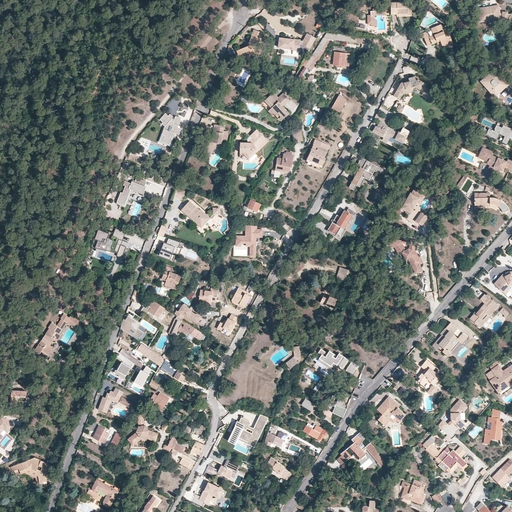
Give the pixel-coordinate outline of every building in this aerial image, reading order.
[(403,0),(404,2),(398,2),(391,3),(390,12),(398,12),(398,14),(408,14),(408,8),(411,8),(411,3),(409,3),(409,0),(403,0)] [(376,16),(386,15),(385,8),(371,8),(371,16),(368,16),(368,24),(371,24),(371,26),(377,25),(377,20),(376,20),(376,16)] [(408,8),(408,14),(398,14),(398,12),(390,12),(391,14),(397,14),(397,16),(411,16),(411,8),(408,8)] [(501,15),(500,8),(492,9),(492,8),(486,8),(487,10),(479,11),(480,20),(487,20),(488,21),(492,20),(493,21),(493,23),(494,24),(498,23),(499,22),(499,21),(501,20),(509,21),(508,22),(511,24),(511,15),(511,16),(501,15)] [(435,27),(431,28),(434,35),(429,37),(427,32),(422,34),(427,46),(436,43),(437,42),(436,41),(439,40),(440,41),(442,46),(452,42),(449,35),(445,37),(443,31),(441,25),(435,27)] [(373,38),(327,32),(324,37),(319,44),(315,51),(306,65),(302,72),(297,78),(304,78),(309,70),(308,69),(316,56),(317,57),(329,39),(330,39),(351,42),(372,45),(373,38)] [(280,39),(279,49),(299,51),(300,44),(301,44),(310,49),(316,38),(307,33),(303,41),(280,39)] [(251,54),(253,53),(261,54),(263,47),(259,45),(261,39),(252,37),(250,42),(251,43),(250,45),(249,46),(238,52),(240,56),(241,56),(246,54),(247,55),(251,54)] [(348,68),(349,56),(345,56),(345,53),(335,52),(333,65),(337,65),(339,65),(339,68),(348,68)] [(317,57),(316,56),(308,69),(309,70),(311,71),(320,58),(317,57)] [(490,74),(484,78),(484,87),(490,93),(498,94),(503,89),(504,81),(497,74),(490,74)] [(410,80),(410,83),(405,84),(405,83),(402,84),(397,93),(395,96),(394,97),(400,101),(403,95),(404,94),(406,90),(415,89),(419,91),(419,92),(424,95),(423,96),(428,99),(430,98),(433,93),(427,89),(427,88),(422,85),(423,84),(418,81),(416,81),(416,78),(410,79),(410,80)] [(270,108),(270,109),(274,114),(280,121),(288,114),(282,106),(280,104),(282,103),(283,103),(288,98),(283,93),(275,101),(270,95),(264,100),(270,108)] [(346,100),(337,97),(331,110),(339,114),(346,100)] [(173,99),(169,113),(175,115),(180,101),(173,99)] [(264,100),(261,103),(266,109),(271,115),(274,114),(270,109),(270,108),(264,100)] [(165,127),(163,135),(165,136),(163,143),(170,145),(172,138),(174,139),(176,134),(179,135),(181,130),(177,129),(181,118),(176,116),(175,120),(174,121),(171,121),(172,119),(173,117),(170,115),(168,116),(166,114),(160,120),(163,123),(162,124),(165,127)] [(511,128),(501,124),(500,126),(494,123),(492,128),(492,130),(486,127),(484,133),(496,139),(499,133),(505,136),(502,142),(507,144),(510,138),(509,138),(510,136),(511,137),(511,128)] [(206,152),(214,143),(222,143),(222,140),(226,140),(228,131),(223,131),(224,125),(216,125),(215,136),(212,135),(211,135),(208,139),(205,136),(198,145),(203,149),(206,152)] [(382,140),(387,143),(390,136),(403,143),(407,136),(399,132),(398,133),(396,132),(385,126),(384,125),(381,130),(377,127),(375,126),(372,131),(383,137),(382,140)] [(293,130),(295,144),(304,143),(302,129),(293,130)] [(248,143),(252,144),(261,135),(259,133),(248,143)] [(165,136),(163,135),(160,143),(172,147),(174,139),(172,138),(170,145),(163,143),(165,136)] [(261,135),(252,144),(248,143),(240,143),(240,153),(243,153),(246,153),(249,156),(253,153),(255,154),(258,151),(257,149),(266,140),(261,135)] [(314,144),(308,158),(307,159),(323,165),(325,160),(323,159),(324,158),(328,150),(320,146),(322,142),(315,140),(314,144)] [(201,151),(207,156),(216,146),(221,147),(222,143),(214,143),(206,152),(203,149),(201,151)] [(498,156),(498,157),(491,154),(492,151),(482,147),(478,157),(488,162),(487,163),(489,165),(498,169),(502,171),(503,168),(504,166),(503,165),(504,163),(510,166),(509,168),(511,169),(511,160),(507,159),(506,160),(498,156)] [(277,158),(276,170),(282,171),(282,169),(290,169),(290,165),(292,165),(293,154),(291,154),(291,151),(285,150),(284,158),(277,158)] [(323,165),(307,159),(306,161),(322,168),(323,165)] [(362,169),(363,169),(366,162),(362,159),(361,161),(359,160),(356,166),(360,167),(362,169)] [(360,188),(365,179),(369,181),(374,172),(377,167),(366,162),(363,169),(362,169),(358,175),(356,174),(351,183),(357,186),(360,188)] [(141,193),(145,181),(136,177),(135,182),(132,181),(131,183),(125,181),(123,185),(126,186),(123,193),(121,192),(117,202),(124,205),(131,189),(132,189),(141,193)] [(175,197),(183,200),(186,191),(177,188),(175,197)] [(125,208),(132,189),(131,189),(124,205),(117,202),(116,205),(125,208)] [(420,197),(411,192),(402,207),(411,212),(420,197)] [(487,204),(487,203),(489,203),(489,204),(495,205),(498,206),(501,208),(504,213),(509,210),(508,207),(506,205),(504,202),(502,201),(499,199),(496,198),(492,197),(490,197),(490,195),(486,195),(486,193),(483,193),(478,193),(478,197),(474,198),(474,205),(481,205),(481,204),(487,204)] [(261,204),(255,201),(256,200),(252,198),(252,200),(248,198),(243,210),(245,211),(247,207),(253,209),(257,212),(261,204)] [(208,218),(189,201),(182,210),(186,214),(188,212),(190,214),(189,214),(201,226),(208,218)] [(350,220),(353,216),(354,217),(356,213),(349,208),(346,212),(344,210),(340,217),(336,215),(333,220),(337,222),(336,224),(332,222),(326,231),(335,236),(342,225),(345,228),(350,220)] [(428,216),(422,211),(416,220),(422,224),(428,216)] [(374,221),(368,218),(362,228),(370,233),(371,230),(369,229),(374,221)] [(162,225),(160,228),(158,234),(163,236),(167,227),(162,225)] [(262,237),(262,230),(256,230),(256,226),(246,225),(246,236),(237,236),(236,243),(242,243),(246,243),(246,246),(251,246),(250,256),(255,257),(256,246),(257,246),(257,241),(256,241),(256,239),(254,239),(254,236),(256,236),(262,237)] [(99,230),(95,239),(98,240),(100,235),(104,237),(101,246),(116,251),(119,252),(117,256),(123,258),(127,247),(121,244),(119,244),(121,239),(122,240),(124,233),(125,232),(116,228),(111,240),(107,238),(109,234),(99,230)] [(104,237),(100,235),(98,240),(95,248),(115,253),(116,251),(101,246),(104,237)] [(143,245),(145,237),(137,235),(137,237),(131,235),(130,238),(125,237),(125,240),(143,245)] [(180,242),(168,238),(166,243),(162,241),(158,254),(174,260),(176,255),(173,254),(173,253),(179,255),(182,248),(178,247),(180,242)] [(402,244),(402,241),(392,238),(390,244),(395,246),(395,247),(398,254),(402,252),(404,258),(414,244),(416,241),(411,240),(409,245),(410,245),(409,249),(405,251),(402,244)] [(418,258),(414,250),(415,247),(417,247),(418,242),(416,241),(414,244),(404,258),(406,261),(408,260),(411,265),(416,263),(420,272),(422,271),(419,265),(423,263),(419,257),(418,258)] [(420,272),(416,263),(411,265),(415,274),(420,272)] [(166,281),(169,282),(167,286),(176,289),(179,282),(181,276),(172,273),(173,269),(167,266),(162,279),(166,281)] [(347,270),(340,268),(336,278),(343,282),(346,282),(349,272),(347,270)] [(506,288),(509,285),(511,286),(511,285),(511,273),(511,275),(505,277),(504,275),(502,274),(493,284),(503,292),(506,288)] [(251,295),(239,287),(232,299),(233,302),(236,303),(237,302),(239,303),(238,305),(241,306),(242,305),(245,307),(251,295)] [(208,305),(208,301),(212,301),(216,302),(218,290),(218,289),(212,288),(211,288),(210,291),(201,290),(198,304),(208,305)] [(324,293),(320,303),(329,307),(330,306),(333,307),(337,299),(330,296),(331,293),(324,290),(322,292),(324,293)] [(479,299),(484,303),(478,309),(476,312),(475,313),(470,318),(475,323),(478,325),(483,319),(485,320),(486,320),(489,316),(488,315),(498,304),(486,295),(484,293),(479,299)] [(153,300),(149,306),(150,307),(148,311),(158,318),(163,311),(166,313),(168,310),(167,309),(166,308),(153,300)] [(185,315),(197,323),(201,316),(197,313),(195,313),(189,310),(189,308),(183,304),(178,311),(177,310),(174,314),(179,317),(182,319),(185,315)] [(81,322),(71,316),(70,318),(65,314),(62,319),(57,326),(52,322),(48,328),(49,328),(43,338),(38,346),(35,350),(40,354),(42,351),(47,355),(49,352),(55,343),(56,341),(60,335),(59,334),(62,329),(67,322),(77,329),(81,322)] [(240,319),(232,315),(229,321),(225,320),(224,323),(222,322),(218,330),(222,332),(224,328),(233,333),(240,319)] [(121,328),(122,329),(129,333),(139,340),(144,332),(138,328),(140,324),(128,316),(125,320),(123,319),(121,327),(121,328)] [(182,319),(179,317),(173,331),(176,332),(178,329),(182,320),(182,319)] [(457,328),(450,322),(445,328),(452,333),(457,328)] [(199,339),(203,334),(187,323),(184,326),(182,324),(178,329),(184,333),(186,330),(199,339)] [(457,338),(452,333),(445,328),(440,334),(441,335),(444,337),(439,344),(440,346),(444,349),(442,351),(447,356),(451,351),(449,350),(458,340),(459,339),(457,338)] [(467,337),(462,332),(457,338),(459,339),(458,340),(459,342),(461,343),(467,337)] [(444,337),(441,335),(432,346),(437,350),(440,346),(439,344),(444,337)] [(459,342),(458,340),(449,350),(451,351),(459,342)] [(51,360),(53,356),(60,347),(61,344),(58,342),(56,341),(55,343),(49,352),(47,355),(46,356),(51,360)] [(163,358),(142,343),(137,350),(160,365),(163,358)] [(128,361),(131,354),(122,349),(120,353),(114,349),(112,354),(128,361)] [(302,349),(295,349),(295,358),(288,364),(292,370),(302,363),(302,349)] [(337,365),(343,356),(339,353),(336,358),(334,357),(336,355),(329,351),(326,355),(325,354),(326,352),(321,349),(318,353),(321,355),(319,358),(317,360),(325,365),(322,370),(330,376),(333,371),(330,368),(331,366),(333,363),(337,365)] [(329,377),(330,376),(322,370),(325,365),(317,360),(319,358),(316,356),(313,360),(316,362),(315,363),(322,368),(320,370),(329,377)] [(342,369),(342,368),(338,366),(344,357),(343,356),(337,365),(333,363),(331,366),(336,370),(337,368),(341,371),(342,369)] [(348,359),(344,357),(338,366),(342,368),(348,359)] [(189,383),(192,379),(171,363),(166,360),(161,367),(183,381),(184,379),(189,383)] [(351,361),(345,370),(352,375),(355,370),(358,366),(351,361)] [(442,378),(434,371),(436,368),(427,361),(421,367),(426,370),(427,372),(425,374),(423,373),(419,378),(421,379),(419,382),(422,385),(429,378),(436,385),(442,378)] [(114,372),(120,375),(119,376),(124,379),(131,367),(121,362),(120,365),(119,364),(114,372)] [(507,372),(504,374),(503,372),(499,366),(492,370),(497,377),(491,382),(497,391),(508,383),(510,386),(511,384),(511,365),(506,370),(507,372)] [(143,386),(152,370),(146,366),(144,370),(142,369),(135,381),(143,386)] [(497,377),(492,370),(486,375),(491,382),(497,377)] [(422,385),(424,386),(429,381),(435,386),(436,385),(429,378),(422,385)] [(159,383),(152,380),(149,385),(156,389),(159,383)] [(497,391),(499,394),(510,386),(508,383),(497,391)] [(104,397),(99,410),(107,413),(112,400),(118,403),(124,392),(117,388),(114,392),(111,391),(110,394),(108,393),(106,398),(104,397)] [(26,401),(26,391),(11,391),(11,400),(18,401),(26,401)] [(149,401),(162,410),(169,398),(160,392),(158,395),(154,393),(149,401)] [(335,406),(332,412),(343,417),(347,409),(341,406),(344,400),(341,399),(343,395),(336,393),(335,396),(333,395),(331,398),(328,397),(326,403),(335,406)] [(383,424),(388,419),(392,414),(400,421),(405,415),(398,408),(392,404),(394,402),(388,397),(383,402),(388,406),(386,408),(383,406),(379,411),(382,414),(377,420),(383,424)] [(132,403),(122,398),(120,402),(129,408),(132,403)] [(304,400),(301,405),(311,411),(314,405),(304,400)] [(388,406),(383,402),(377,410),(379,411),(383,406),(386,408),(388,406)] [(466,408),(459,402),(451,411),(451,422),(454,425),(459,430),(464,425),(459,421),(459,415),(462,412),(466,408)] [(499,419),(500,412),(493,411),(492,418),(499,419)] [(158,434),(149,431),(145,425),(144,413),(137,414),(139,426),(137,432),(127,439),(131,445),(140,437),(147,436),(156,440),(158,434)] [(392,422),(393,423),(396,420),(399,423),(400,421),(392,414),(388,419),(390,420),(392,422)] [(15,425),(3,416),(0,420),(0,438),(5,431),(8,434),(15,425)] [(251,423),(242,418),(230,441),(237,445),(240,439),(256,447),(267,427),(259,422),(255,430),(248,427),(251,423)] [(492,427),(492,431),(486,430),(485,438),(484,444),(490,445),(491,440),(495,441),(495,438),(500,438),(500,435),(501,436),(502,428),(499,428),(500,419),(499,419),(492,418),(491,424),(493,424),(494,424),(494,427),(492,427)] [(447,424),(443,421),(438,426),(443,430),(447,424)] [(109,434),(105,432),(106,429),(99,425),(94,435),(93,437),(105,443),(109,434)] [(315,427),(313,430),(307,426),(304,431),(317,439),(321,433),(324,435),(325,436),(328,432),(316,425),(315,427)] [(280,431),(278,437),(268,432),(265,444),(269,446),(271,442),(281,447),(284,440),(285,440),(286,437),(285,434),(280,431)] [(122,435),(117,433),(113,441),(118,444),(122,435)] [(365,447),(362,443),(364,440),(356,435),(352,439),(354,442),(348,447),(349,448),(348,448),(347,449),(346,449),(345,449),(341,453),(342,455),(347,460),(354,454),(359,460),(360,458),(360,457),(365,454),(363,451),(366,448),(365,447)] [(132,446),(141,440),(147,439),(156,442),(156,440),(147,436),(140,437),(131,445),(132,446)] [(170,438),(171,439),(167,446),(172,448),(173,449),(176,443),(178,440),(171,436),(170,438)] [(194,452),(201,455),(206,445),(196,441),(191,450),(191,451),(190,454),(193,455),(194,452)] [(455,452),(453,450),(449,455),(444,450),(443,451),(441,448),(439,451),(430,442),(427,445),(426,444),(418,452),(424,458),(430,452),(436,458),(438,457),(452,471),(456,467),(454,465),(457,463),(462,468),(466,464),(467,464),(461,458),(466,453),(460,447),(455,452)] [(176,443),(173,449),(182,453),(185,448),(176,443)] [(385,462),(375,450),(376,450),(370,443),(365,447),(366,448),(378,462),(377,463),(380,466),(385,462)] [(46,462),(49,456),(38,451),(35,457),(37,458),(46,462)] [(347,460),(342,455),(337,459),(341,465),(347,460)] [(31,472),(32,471),(36,472),(35,474),(39,476),(42,483),(43,482),(48,480),(45,474),(48,469),(45,468),(45,466),(46,462),(37,458),(35,457),(12,466),(14,470),(19,468),(20,471),(25,469),(31,472)] [(439,463),(439,465),(445,471),(446,470),(449,472),(450,473),(452,471),(438,457),(436,458),(435,459),(439,463)] [(183,458),(180,463),(187,467),(190,462),(183,458)] [(286,479),(291,474),(278,462),(271,458),(268,463),(273,467),(272,468),(286,479)] [(511,461),(510,460),(492,477),(500,485),(509,477),(507,476),(511,471),(511,461)] [(219,473),(230,479),(237,465),(229,461),(226,467),(223,465),(219,473)] [(468,466),(466,464),(462,468),(457,463),(454,465),(456,467),(458,466),(462,471),(468,466)] [(35,474),(34,474),(31,472),(25,469),(20,471),(21,473),(25,472),(36,478),(39,484),(42,483),(39,476),(35,474)] [(97,490),(99,489),(108,494),(104,501),(104,502),(104,503),(105,504),(107,505),(108,505),(109,505),(110,505),(111,504),(112,503),(118,491),(97,479),(93,486),(93,488),(93,489),(93,490),(95,491),(96,491),(97,490)] [(422,495),(417,493),(418,490),(423,492),(425,487),(414,483),(413,485),(412,488),(408,487),(409,484),(403,482),(401,487),(404,489),(403,492),(409,494),(408,496),(412,498),(412,501),(422,505),(425,496),(422,495)] [(226,490),(210,483),(207,491),(205,491),(202,497),(196,494),(193,502),(203,507),(205,503),(209,505),(213,496),(222,500),(226,490)] [(412,501),(412,498),(408,496),(409,494),(403,492),(401,497),(412,501)] [(439,493),(433,498),(437,504),(443,499),(439,493)] [(150,501),(149,501),(145,506),(145,509),(142,511),(149,511),(154,505),(155,506),(160,500),(154,496),(150,501)] [(490,511),(481,502),(476,507),(479,510),(479,511),(511,511),(511,510),(507,506),(502,511),(504,511),(503,511),(490,511)]
